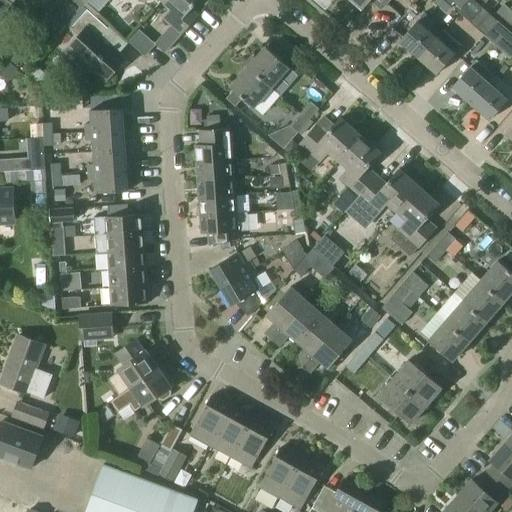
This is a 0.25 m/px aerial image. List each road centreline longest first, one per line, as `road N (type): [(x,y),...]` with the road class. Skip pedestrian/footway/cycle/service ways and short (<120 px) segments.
road 1 (residential): [(252,0),(165,95),(185,361),(377,467),(419,476),(433,472),(496,403),(511,365)]
road 2 (residential): [(511,217),(267,0)]
